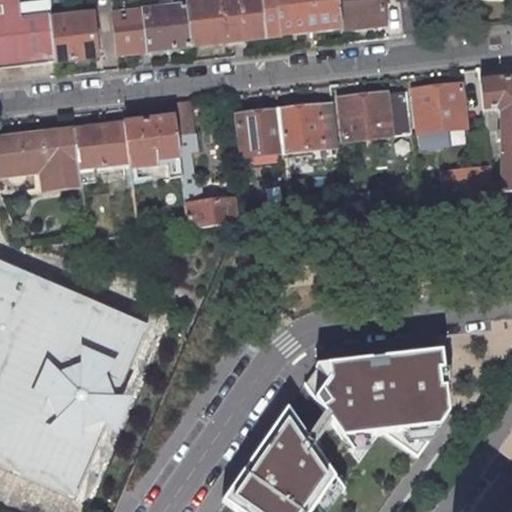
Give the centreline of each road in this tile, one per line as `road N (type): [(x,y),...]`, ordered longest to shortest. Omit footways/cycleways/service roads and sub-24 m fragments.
road 1 (residential): [(0,105),(511,51)]
road 2 (residential): [(165,511),(271,358),(306,330),(357,316),(511,300)]
road 3 (residential): [(443,511),(511,412)]
